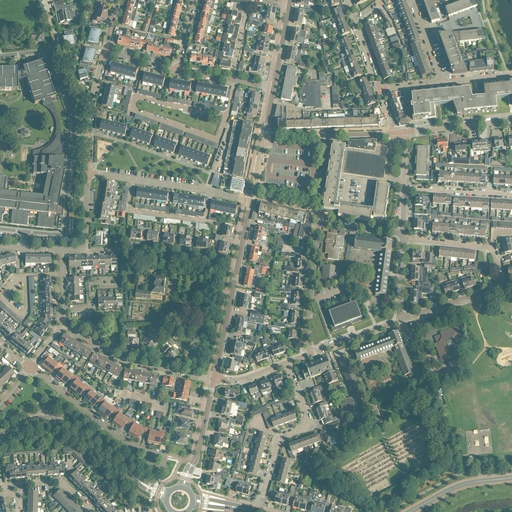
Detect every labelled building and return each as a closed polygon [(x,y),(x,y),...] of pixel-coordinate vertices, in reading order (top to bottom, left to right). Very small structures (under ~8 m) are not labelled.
[(171,0),(169,0),(168,5),(172,6),(181,8),(183,3),(173,0),(171,0)] [(471,9),(467,0),(466,0),(462,2),(466,11),(471,9)] [(477,2),(476,0),(467,0),(471,9),(477,7),(475,2),(477,2)] [(129,2),(127,8),(137,10),(139,5),(144,6),(145,3),(139,1),(138,4),(129,2)] [(466,11),(462,2),(457,4),(460,13),(466,11)] [(104,5),(99,4),(96,3),(95,9),(96,9),(95,12),(107,15),(109,10),(108,10),(108,9),(103,8),(104,5)] [(425,6),(427,12),(436,9),(434,3),(425,6)] [(407,4),(399,7),(401,13),(409,9),(407,4)] [(460,13),(457,4),(451,6),(454,15),(460,13)] [(60,23),(64,22),(64,23),(65,24),(66,24),(66,23),(67,23),(67,22),(71,21),(70,19),(70,17),(73,16),(72,9),(73,9),(72,5),(66,6),(66,5),(54,7),(55,12),(57,12),(60,23)] [(172,6),(171,9),(170,12),(180,14),(181,8),(172,6)] [(454,15),(451,6),(445,8),(447,14),(448,17),(454,15)] [(266,14),(275,15),(276,9),(266,7),(265,10),(267,10),(266,14)] [(137,10),(127,8),(126,13),(136,16),(137,10)] [(212,16),(213,10),(210,9),(203,8),(202,14),(209,15),(212,16)] [(341,8),(333,11),(331,12),(333,18),(343,15),(341,8)] [(409,9),(401,13),(402,18),(411,15),(409,9)] [(427,12),(429,18),(438,15),(436,9),(427,12)] [(303,15),(304,12),(296,10),(295,17),(303,18),(309,19),(306,19),(307,15),(303,15)] [(228,15),(227,21),(232,22),(233,17),(237,18),(236,21),(241,22),(243,15),(238,14),(238,13),(232,12),(231,12),(229,11),(228,15)] [(92,20),(94,21),(101,23),(101,20),(105,21),(105,20),(106,20),(107,15),(95,12),(95,15),(93,15),(92,20)] [(170,12),(169,18),(179,20),(180,14),(170,12)] [(136,16),(126,13),(124,19),(134,22),(136,16)] [(210,22),(212,16),(209,15),(202,14),(201,19),(207,21),(210,22)] [(263,20),(274,22),(275,15),(266,14),(266,18),(264,17),(263,20)] [(333,18),(332,19),(334,25),(335,24),(345,21),(343,15),(333,18)] [(411,15),(402,18),(404,23),(413,20),(411,15)] [(438,15),(429,18),(432,23),(440,20),(438,15)] [(169,18),(167,24),(177,26),(179,20),(169,18)] [(132,28),(134,22),(124,19),(122,25),(132,28)] [(208,27),(211,28),(211,25),(209,25),(210,22),(207,21),(201,19),(199,25),(208,27)] [(413,20),(404,23),(406,28),(415,25),(413,20)] [(232,22),(227,21),(225,30),(238,33),(240,26),(235,24),(234,27),(231,27),(232,22)] [(334,29),(335,31),(348,27),(345,21),(335,24),(337,28),(334,29)] [(373,25),(372,22),(364,25),(366,31),(376,27),(375,25),(373,25)] [(164,23),(163,29),(165,29),(176,32),(177,26),(167,24),(164,23)] [(385,24),(383,25),(385,31),(393,28),(389,23),(385,24)] [(415,25),(406,28),(408,33),(416,30),(415,25)] [(273,34),(273,32),(272,31),(273,28),(263,26),(263,29),(265,30),(264,33),(261,32),(260,36),(268,37),(268,34),(271,35),(272,34),(273,34)] [(90,36),(101,39),(99,39),(101,33),(102,33),(98,32),(98,29),(90,27),(89,30),(91,31),(90,36)] [(348,27),(335,31),(336,34),(341,33),(342,36),(350,33),(348,27)] [(376,27),(366,31),(368,37),(376,34),(378,34),(379,33),(377,27),(376,27)] [(174,38),(176,32),(165,29),(163,35),(174,38)] [(293,29),(291,36),(299,37),(301,38),(305,38),(306,32),(304,31),(301,31),(301,30),(298,30),(293,29)] [(72,45),(74,44),(73,44),(71,37),(74,37),(73,30),(72,30),(72,31),(64,32),(65,38),(61,39),(61,40),(62,39),(63,46),(63,47),(66,46),(73,48),(72,45)] [(225,30),(223,39),(227,40),(229,35),(232,36),(232,39),(237,40),(238,33),(225,30)] [(416,30),(408,33),(410,38),(418,35),(416,30)] [(198,31),(196,37),(206,39),(208,40),(210,40),(211,37),(209,37),(207,36),(207,33),(198,31)] [(483,31),(477,31),(478,41),(487,40),(485,35),(484,36),(483,31)] [(117,35),(115,40),(118,41),(118,43),(117,45),(121,46),(121,44),(124,45),(125,38),(126,35),(127,33),(124,32),(123,35),(122,38),(120,37),(120,36),(117,35)] [(453,74),(467,73),(464,63),(456,43),(460,43),(459,33),(439,35),(453,74)] [(38,34),(31,35),(31,38),(31,40),(36,40),(36,42),(39,42),(44,42),(43,34),(38,34)] [(376,34),(368,37),(371,43),(378,40),(380,40),(378,34),(376,34)] [(396,34),(389,37),(391,43),(392,43),(398,40),(396,34)] [(126,47),(129,48),(131,40),(132,37),(126,35),(125,38),(124,45),(126,46),(126,47)] [(418,35),(410,38),(412,43),(420,40),(418,35)] [(86,41),(85,44),(89,45),(94,47),(98,48),(98,45),(98,44),(99,39),(101,39),(90,36),(88,42),(86,41)] [(291,36),(290,42),(295,43),(298,44),(302,45),(302,44),(304,44),(305,38),(301,38),(299,37),(291,36)] [(131,40),(129,48),(132,49),(133,47),(135,48),(137,39),(137,38),(132,37),(131,40)] [(196,37),(195,43),(195,45),(201,46),(204,46),(206,39),(196,37)] [(166,38),(163,48),(160,47),(158,55),(161,56),(162,55),(164,55),(168,39),(166,38)] [(270,41),(265,40),(258,38),(257,41),(260,42),(260,45),(269,47),(270,41)] [(337,41),(338,46),(337,47),(338,49),(350,45),(348,38),(343,40),(342,39),(337,41)] [(137,39),(135,48),(141,49),(142,47),(145,47),(146,40),(146,39),(146,41),(137,39)] [(174,49),(169,47),(170,44),(173,44),(174,41),(168,39),(164,55),(167,56),(166,57),(170,58),(171,53),(173,53),(174,49)] [(223,39),(221,48),(234,51),(236,44),(231,42),(230,46),(226,45),(227,40),(223,39)] [(153,52),(155,43),(149,42),(150,40),(146,40),(145,47),(147,48),(147,51),(153,52)] [(378,40),(371,43),(373,49),(381,47),(378,40)] [(398,40),(392,43),(394,49),(400,46),(398,40)] [(411,46),(413,51),(421,48),(419,43),(411,46)] [(193,45),(192,48),(188,47),(186,57),(191,58),(190,61),(196,62),(197,56),(198,51),(199,47),(196,46),(193,45)] [(260,45),(259,48),(256,48),(255,51),(268,54),(269,47),(260,45)] [(353,51),(350,45),(338,49),(338,52),(344,50),(345,54),(353,51)] [(84,46),(82,55),(95,59),(94,58),(96,53),(92,51),(93,49),(84,46)] [(381,47),(373,49),(375,55),(388,51),(387,48),(382,50),(381,47)] [(221,48),(219,56),(223,57),(224,53),(228,54),(227,57),(232,58),(234,51),(221,48)] [(302,55),(299,54),(300,50),(297,50),(289,48),(288,55),(302,57),(306,58),(306,56),(302,55)] [(421,48),(413,51),(414,56),(423,53),(421,48)] [(208,64),(210,65),(210,66),(214,67),(215,61),(217,62),(218,56),(219,51),(216,50),(215,59),(209,58),(208,64)] [(342,59),(337,60),(338,63),(342,62),(355,57),(353,51),(345,54),(341,55),(342,59)] [(388,54),(389,54),(388,51),(375,55),(377,62),(389,57),(388,54)] [(256,58),(257,54),(250,53),(249,57),(253,58),(252,64),(255,65),(264,67),(265,60),(256,58)] [(423,53),(414,56),(416,61),(425,58),(423,53)] [(80,61),(79,64),(80,64),(88,66),(92,67),(93,65),(93,64),(94,59),(95,59),(82,55),(80,61)] [(286,61),(294,63),(298,63),(298,59),(301,60),(302,57),(288,55),(286,61)] [(223,57),(219,56),(216,66),(220,66),(220,67),(231,69),(232,63),(222,62),(223,57)] [(355,57),(342,62),(344,68),(357,63),(355,57)] [(389,57),(377,62),(380,68),(392,63),(391,60),(390,57),(389,57)] [(425,58),(416,61),(418,66),(427,63),(425,58)] [(494,60),(487,61),(488,70),(494,70),(493,64),(495,64),(494,60)] [(41,102),(54,98),(55,97),(54,93),(52,94),(51,91),(53,91),(53,90),(52,90),(53,90),(51,91),(50,88),(52,87),(49,80),(48,80),(47,77),(48,77),(49,77),(48,76),(48,77),(47,77),(46,74),(47,74),(45,66),(43,66),(42,61),(43,61),(43,62),(44,62),(43,61),(34,64),(31,65),(32,65),(33,66),(27,68),(27,66),(23,67),(24,72),(27,79),(27,80),(35,104),(41,102)] [(476,72),(475,62),(464,63),(467,73),(476,72)] [(359,69),(357,63),(344,68),(346,74),(359,69)] [(395,69),(393,69),(391,66),(393,65),(392,63),(380,68),(382,74),(395,69)] [(427,63),(418,66),(420,72),(428,69),(427,63)] [(255,65),(254,69),(250,68),(249,72),(253,73),(253,72),(262,74),(264,67),(255,65)] [(78,72),(80,81),(88,83),(87,77),(88,77),(90,72),(92,73),(92,72),(88,71),(88,68),(80,66),(79,69),(78,72)] [(0,90),(18,90),(18,83),(18,81),(18,74),(17,68),(13,68),(13,70),(8,70),(8,68),(7,68),(8,70),(2,70),(2,68),(0,68),(0,90)] [(138,70),(133,68),(130,77),(137,79),(137,77),(139,78),(139,75),(136,74),(138,70)] [(354,78),(362,75),(359,69),(346,74),(347,77),(349,76),(351,80),(354,78)] [(395,69),(382,74),(384,80),(389,78),(389,80),(392,78),(390,73),(392,73),(393,73),(396,72),(395,69)] [(428,69),(420,72),(423,79),(427,79),(426,75),(430,74),(428,69)] [(21,73),(18,74),(18,81),(27,79),(24,72),(21,73)] [(287,72),(285,79),(295,80),(297,81),(298,77),(296,77),(296,74),(287,72)] [(143,82),(148,83),(150,74),(145,73),(144,77),(141,76),(140,81),(143,81),(143,82)] [(433,108),(433,106),(453,104),(457,115),(464,114),(464,118),(510,113),(510,106),(511,106),(511,78),(478,83),(479,88),(480,95),(475,95),(474,83),(447,86),(449,91),(436,93),(436,91),(410,94),(411,102),(409,102),(408,94),(405,94),(407,105),(411,104),(413,120),(436,117),(435,108),(433,108)] [(285,79),(284,86),(294,88),(296,88),(297,81),(295,80),(285,79)] [(359,81),(361,87),(369,85),(366,79),(359,81)] [(310,84),(305,83),(303,83),(299,104),(305,105),(309,88),(310,84)] [(361,87),(359,88),(355,90),(356,93),(357,96),(363,94),(371,91),(369,85),(361,87)] [(284,86),(283,93),(292,95),(294,88),(284,86)] [(305,105),(305,108),(315,107),(315,105),(315,102),(315,98),(315,95),(314,91),(314,87),(309,88),(305,105)] [(125,88),(124,95),(127,96),(131,97),(132,92),(128,91),(128,89),(125,88)] [(249,90),(247,99),(260,101),(261,96),(256,95),(256,92),(249,90)] [(371,91),(363,94),(364,97),(355,101),(355,103),(362,101),(373,97),(371,91)] [(396,98),(394,92),(387,94),(389,101),(396,98)] [(292,95),(283,93),(281,100),(291,101),(292,95)] [(183,100),(182,105),(190,106),(192,100),(191,100),(192,97),(189,97),(188,100),(188,101),(183,100)] [(372,107),(372,105),(375,103),(373,97),(362,101),(363,104),(367,103),(368,106),(369,108),(372,107)] [(41,150),(37,151),(37,158),(62,159),(63,155),(66,156),(67,134),(60,134),(60,129),(60,127),(60,123),(59,119),(57,114),(55,108),(52,104),(51,102),(55,101),(54,98),(41,102),(42,105),(46,107),(48,109),(51,111),(53,114),(55,118),(56,122),(57,126),(56,130),(56,133),(55,136),(54,138),(52,141),(50,144),(47,146),(44,148),(41,150)] [(392,107),(401,104),(398,104),(396,98),(389,101),(392,107)] [(392,107),(394,114),(403,111),(410,110),(409,106),(406,106),(407,110),(403,110),(401,104),(392,107)] [(286,107),(282,107),(277,106),(275,114),(273,128),(274,130),(278,130),(286,130),(286,126),(287,126),(287,123),(285,123),(285,121),(286,121),(286,107)] [(286,130),(303,129),(303,125),(302,125),(302,123),(304,123),(304,120),(303,120),(303,111),(286,107),(286,121),(285,121),(285,123),(287,123),(287,126),(286,126),(286,130)] [(370,118),(369,118),(369,120),(371,120),(371,122),(370,122),(370,127),(379,126),(379,123),(380,123),(380,120),(384,119),(380,107),(370,111),(370,118)] [(245,109),(244,114),(247,114),(247,117),(248,118),(253,119),(254,116),(256,116),(258,111),(245,109)] [(397,120),(399,126),(408,125),(408,123),(411,122),(410,110),(403,111),(394,114),(397,120)] [(303,129),(312,129),(311,114),(309,114),(310,112),(303,111),(303,120),(304,120),(304,123),(302,123),(302,125),(303,125),(303,129)] [(371,120),(369,120),(369,118),(370,118),(370,111),(368,111),(353,112),(353,118),(353,121),(354,121),(354,123),(354,127),(370,127),(370,122),(371,122),(371,120)] [(345,112),(339,113),(339,119),(336,119),(336,121),(338,121),(338,124),(337,124),(337,128),(345,128),(345,112)] [(353,118),(353,112),(345,112),(345,128),(354,127),(354,123),(354,121),(353,121),(353,118)] [(311,114),(312,129),(320,129),(320,124),(319,124),(319,122),(321,122),(321,120),(320,120),(319,113),(311,114)] [(320,129),(329,128),(328,113),(319,113),(320,120),(321,120),(321,122),(319,122),(319,124),(320,124),(320,129)] [(339,119),(339,113),(328,113),(329,128),(337,128),(337,124),(338,124),(338,121),(336,121),(336,119),(339,119)] [(232,130),(252,134),(254,125),(234,121),(232,130)] [(158,129),(160,130),(160,131),(164,132),(164,131),(165,131),(165,130),(166,130),(167,126),(160,123),(158,129)] [(135,139),(138,130),(133,128),(130,137),(133,138),(133,140),(135,140),(135,139)] [(140,141),(143,132),(138,130),(135,139),(138,140),(137,141),(139,142),(140,141)] [(230,139),(250,143),(252,134),(232,130),(230,139)] [(145,143),(148,134),(143,132),(140,141),(143,142),(142,143),(144,144),(145,143)] [(145,143),(147,144),(147,145),(149,146),(149,144),(150,144),(153,136),(148,134),(145,143)] [(159,148),(162,139),(158,137),(157,138),(155,137),(153,143),(155,144),(154,146),(157,147),(157,148),(159,149),(159,148)] [(164,150),(167,141),(162,139),(159,148),(162,149),(162,150),(163,151),(164,150)] [(248,152),(250,143),(230,139),(229,148),(248,152)] [(503,146),(502,139),(494,139),(495,146),(495,148),(500,148),(500,151),(501,151),(500,154),(500,163),(504,163),(505,151),(504,147),(503,147),(503,146)] [(172,143),(169,152),(172,153),(171,154),(173,154),(173,153),(174,153),(175,149),(177,145),(178,141),(173,140),(172,143)] [(167,141),(164,150),(167,151),(166,152),(168,153),(169,151),(169,152),(172,143),(167,141)] [(388,147),(376,145),(377,141),(349,142),(348,147),(327,144),(322,182),(324,182),(320,213),(332,214),(332,217),(341,218),(341,217),(352,219),(352,220),(357,220),(368,221),(368,222),(371,222),(372,215),(374,215),(373,222),(374,217),(386,218),(386,216),(385,215),(387,204),(388,205),(388,200),(388,199),(389,188),(390,188),(390,186),(377,184),(373,209),(337,204),(337,202),(357,205),(337,202),(337,204),(335,203),(340,173),(384,180),(388,147)] [(480,152),(479,141),(472,142),(473,150),(470,150),(470,151),(470,154),(470,160),(469,165),(480,165),(480,162),(474,162),(475,158),(473,153),(480,152)] [(487,152),(487,146),(486,141),(479,141),(480,152),(487,152)] [(455,144),(455,149),(455,152),(459,152),(459,151),(467,150),(466,143),(455,144)] [(186,148),(182,146),(178,155),(181,156),(181,157),(183,158),(183,157),(186,148)] [(426,176),(427,152),(427,147),(418,147),(416,180),(428,180),(428,178),(429,176),(426,176)] [(188,159),(191,150),(186,148),(183,157),(186,158),(186,159),(188,160),(188,159)] [(246,160),(248,152),(229,148),(227,156),(246,160)] [(193,160),(196,152),(191,150),(188,159),(191,160),(190,161),(192,162),(193,160)] [(193,160),(196,161),(195,163),(197,163),(198,162),(201,153),(196,152),(193,160)] [(198,162),(201,163),(200,164),(202,165),(202,164),(203,164),(206,155),(201,153),(198,162)] [(203,164),(205,165),(205,166),(207,167),(207,166),(211,157),(206,155),(203,164)] [(245,169),(246,160),(227,156),(225,165),(245,169)] [(469,165),(470,160),(466,159),(454,158),(454,157),(449,156),(449,163),(461,164),(469,165)] [(36,227),(54,229),(53,229),(55,215),(56,215),(58,206),(65,170),(62,170),(62,167),(63,167),(63,166),(62,166),(63,160),(64,159),(62,159),(37,158),(34,158),(33,174),(47,175),(43,197),(5,192),(6,178),(0,177),(0,223),(2,223),(1,223),(2,213),(12,214),(11,224),(10,224),(28,226),(27,226),(28,216),(38,217),(37,227),(36,227)] [(243,178),(245,169),(225,165),(223,174),(243,178)] [(435,178),(435,179),(438,179),(438,181),(444,181),(445,173),(439,173),(439,172),(435,171),(435,173),(435,178)] [(226,190),(241,193),(242,193),(243,193),(245,183),(244,182),(229,178),(223,176),(218,175),(215,174),(211,185),(221,187),(220,187),(227,189),(226,190)] [(105,182),(105,188),(117,190),(117,187),(113,187),(114,181),(109,180),(109,183),(105,182)] [(415,197),(415,205),(420,206),(423,206),(423,201),(427,201),(427,202),(431,202),(431,195),(428,195),(420,195),(416,195),(416,198),(415,197)] [(199,207),(206,208),(207,202),(204,202),(205,199),(200,198),(199,207)] [(255,212),(253,220),(254,220),(255,220),(258,221),(257,223),(263,225),(263,223),(264,223),(264,221),(268,206),(260,204),(258,205),(256,212),(255,212)] [(264,221),(264,223),(270,224),(270,222),(274,207),(272,207),(272,206),(271,206),(269,205),(268,205),(268,206),(264,221)] [(270,226),(269,226),(274,227),(274,225),(276,226),(276,224),(280,209),(274,207),(270,222),(270,224),(270,226)] [(276,227),(276,228),(282,229),(282,227),(283,225),(286,210),(280,209),(276,224),(276,226),(276,227)] [(282,229),(282,231),(284,231),(285,227),(289,228),(293,212),(291,211),(291,210),(287,210),(286,210),(283,225),(282,227),(282,229)] [(293,212),(289,228),(295,230),(296,225),(299,213),(293,212)] [(294,234),(292,242),(298,243),(305,215),(299,213),(296,225),(295,230),(294,234)] [(110,225),(111,220),(111,216),(100,215),(99,220),(101,220),(101,221),(101,222),(101,224),(104,224),(110,225)] [(305,215),(298,243),(305,245),(307,245),(306,250),(308,251),(309,243),(309,242),(310,233),(312,219),(312,217),(311,216),(311,215),(309,217),(305,215)] [(414,221),(414,229),(425,230),(425,224),(425,221),(428,221),(429,221),(429,217),(421,217),(421,218),(419,218),(419,216),(414,215),(414,216),(415,216),(415,221),(414,221)] [(232,224),(229,224),(226,223),(225,226),(224,226),(223,231),(232,233),(233,228),(231,228),(232,224)] [(141,240),(141,238),(144,239),(145,231),(146,228),(138,227),(137,230),(136,239),(141,240)] [(266,227),(265,230),(256,228),(255,235),(263,236),(264,233),(266,233),(267,230),(280,233),(280,232),(280,230),(266,227)] [(95,242),(96,242),(96,244),(95,245),(94,245),(95,246),(95,245),(96,245),(98,245),(105,245),(107,244),(105,242),(105,241),(107,239),(105,237),(105,234),(108,234),(108,229),(103,229),(103,232),(101,232),(96,231),(96,236),(95,236),(94,237),(93,237),(93,238),(93,239),(93,240),(94,241),(95,242)] [(137,230),(134,229),(129,229),(128,236),(131,237),(131,238),(136,239),(137,230)] [(144,239),(147,239),(147,241),(152,241),(154,232),(148,231),(145,231),(144,239)] [(220,231),(219,236),(225,237),(232,239),(233,238),(233,237),(231,236),(232,233),(223,231),(220,231)] [(338,232),(326,231),(323,262),(337,264),(339,246),(344,246),(345,237),(337,236),(338,232)] [(157,242),(158,241),(161,241),(162,233),(159,233),(154,232),(152,241),(157,242)] [(162,233),(161,241),(164,241),(163,243),(169,244),(170,234),(165,233),(165,234),(162,233)] [(177,243),(178,236),(175,235),(170,234),(169,244),(174,245),(174,243),(177,243)] [(268,248),(269,245),(265,244),(266,241),(263,240),(263,236),(255,235),(254,235),(253,235),(252,237),(253,238),(254,238),(253,241),(261,243),(261,246),(263,247),(262,247),(268,248)] [(186,236),(181,236),(178,236),(177,243),(180,244),(180,245),(185,246),(186,236)] [(193,246),(194,238),(192,238),(192,237),(186,236),(185,246),(190,247),(190,245),(193,246)] [(382,242),(353,238),(348,237),(343,278),(347,278),(351,248),(352,248),(381,251),(375,294),(376,294),(375,296),(383,297),(384,295),(385,295),(392,242),(382,241),(382,242)] [(502,239),(503,247),(511,245),(511,242),(510,239),(510,237),(502,239)] [(196,246),(196,248),(201,248),(203,239),(197,239),(197,238),(194,238),(193,246),(196,246)] [(203,239),(201,248),(206,249),(207,248),(210,248),(211,240),(208,240),(203,239)] [(509,252),(511,251),(511,249),(511,248),(511,245),(503,247),(505,255),(509,254),(509,252)] [(219,247),(218,253),(219,253),(219,255),(225,257),(226,254),(228,254),(229,249),(219,247)] [(252,248),(251,254),(258,256),(259,249),(257,249),(252,248)] [(286,253),(285,256),(295,257),(294,263),(305,264),(305,258),(302,258),(295,257),(295,254),(290,254),(286,253)] [(258,256),(251,254),(249,261),(259,263),(261,256),(258,256)] [(338,267),(329,266),(324,265),(322,279),(325,280),(325,281),(332,282),(332,281),(336,281),(338,267)] [(247,270),(246,277),(257,279),(257,278),(258,279),(260,274),(264,275),(266,275),(266,271),(267,268),(260,267),(255,266),(254,271),(252,271),(247,270)] [(448,272),(444,272),(440,273),(438,273),(438,276),(440,282),(444,281),(441,273),(448,272)] [(412,274),(411,281),(416,281),(418,281),(418,283),(423,283),(423,282),(423,278),(423,275),(419,275),(412,274)] [(151,293),(164,294),(166,278),(153,277),(151,293)] [(255,288),(257,279),(246,277),(244,286),(255,288)] [(467,277),(461,278),(462,281),(463,284),(463,286),(464,289),(470,287),(467,277)] [(467,277),(470,287),(478,285),(477,281),(475,281),(474,278),(470,279),(470,277),(467,277)] [(453,281),(450,282),(454,292),(459,290),(459,289),(461,288),(459,282),(457,283),(454,283),(453,281)] [(446,286),(443,287),(446,295),(448,294),(448,295),(451,294),(451,293),(454,292),(450,282),(445,283),(446,286)] [(284,289),(283,292),(285,292),(290,293),(289,295),(291,295),(291,299),(301,300),(301,294),(296,293),(294,293),(294,290),(291,290),(284,289)] [(411,291),(410,304),(421,304),(421,294),(421,292),(417,292),(416,292),(416,291),(411,291)] [(151,293),(136,292),(136,298),(151,300),(151,293)] [(242,295),(241,301),(248,303),(251,303),(252,297),(242,295)] [(240,308),(247,310),(250,310),(252,304),(251,304),(251,303),(248,303),(241,301),(241,302),(240,302),(239,304),(239,305),(238,307),(239,308),(240,308)] [(325,309),(333,331),(348,327),(348,326),(365,320),(359,302),(346,306),(345,303),(325,309)] [(293,308),(289,308),(279,307),(278,307),(278,310),(287,311),(287,310),(289,310),(288,318),(299,319),(299,313),(292,312),(293,308)] [(40,310),(40,313),(40,319),(47,321),(48,321),(50,321),(50,317),(49,317),(49,315),(52,315),(52,310),(40,310)] [(249,322),(254,323),(264,325),(265,317),(260,316),(257,315),(251,314),(250,319),(249,322)] [(238,315),(236,326),(243,328),(245,321),(246,321),(247,317),(238,315)] [(28,319),(24,323),(23,324),(27,327),(31,322),(28,319)] [(47,321),(40,319),(37,323),(40,325),(38,327),(45,332),(48,328),(44,325),(47,321)] [(5,323),(0,329),(0,330),(4,333),(12,324),(10,323),(8,321),(5,323)] [(12,324),(4,333),(8,337),(9,336),(11,337),(15,331),(14,330),(14,327),(12,324)] [(34,327),(32,329),(37,334),(41,337),(45,332),(38,327),(35,325),(34,327)] [(236,326),(234,333),(245,336),(247,329),(243,328),(236,326)] [(268,326),(268,328),(278,337),(280,335),(281,331),(281,327),(278,327),(268,326)] [(435,344),(442,362),(460,355),(459,352),(461,352),(463,347),(463,345),(465,345),(458,327),(440,333),(441,335),(438,336),(439,337),(439,336),(439,338),(438,340),(437,341),(436,341),(437,343),(435,344)] [(24,333),(14,345),(19,348),(24,341),(21,339),(24,337),(26,335),(25,334),(28,330),(27,329),(24,333)] [(282,329),(282,332),(289,332),(288,342),(296,343),(297,332),(291,331),(291,330),(282,329)] [(15,331),(11,337),(9,338),(11,340),(10,341),(14,345),(23,333),(21,335),(20,334),(15,331)] [(128,339),(125,338),(125,345),(129,345),(129,344),(131,344),(131,346),(133,346),(134,347),(136,347),(137,346),(138,347),(138,339),(135,339),(136,331),(127,331),(127,335),(128,335),(128,339)] [(147,347),(149,348),(150,349),(151,350),(152,349),(154,350),(157,343),(154,341),(157,335),(149,331),(148,335),(147,338),(145,337),(142,343),(146,345),(146,344),(148,345),(147,347)] [(358,360),(396,349),(404,376),(413,373),(401,332),(390,336),(392,340),(355,351),(358,360)] [(59,336),(56,341),(64,345),(68,338),(64,335),(62,338),(59,336)] [(259,338),(247,335),(245,341),(257,344),(259,338)] [(73,340),(68,338),(64,345),(69,348),(73,340)] [(164,346),(161,350),(164,353),(166,351),(168,353),(165,356),(169,359),(171,356),(174,358),(179,353),(177,351),(178,350),(180,348),(175,343),(169,338),(166,341),(163,344),(164,346)] [(19,348),(23,351),(30,342),(28,340),(26,343),(24,341),(19,348)] [(78,343),(73,340),(69,348),(73,351),(78,343)] [(30,342),(23,351),(27,355),(28,354),(32,348),(30,346),(32,343),(30,342)] [(231,342),(230,347),(232,347),(231,348),(230,348),(242,351),(244,351),(245,344),(244,344),(243,344),(240,343),(238,343),(233,342),(233,343),(231,342)] [(83,346),(78,343),(73,351),(78,354),(83,346)] [(272,349),(272,351),(274,356),(280,354),(277,347),(276,345),(271,347),(272,349)] [(284,349),(283,345),(277,347),(280,354),(288,351),(287,348),(284,349)] [(78,354),(83,356),(87,349),(83,346),(78,354)] [(52,353),(57,357),(59,354),(54,350),(49,347),(47,351),(51,354),(52,353)] [(235,358),(242,360),(243,357),(241,356),(242,354),(242,351),(230,348),(230,350),(229,351),(229,353),(229,354),(230,354),(236,356),(235,358)] [(83,356),(88,359),(92,351),(87,349),(83,356)] [(264,349),(259,350),(263,362),(266,361),(265,360),(269,358),(266,351),(265,352),(264,349)] [(190,357),(189,359),(194,362),(195,359),(198,353),(193,350),(190,357)] [(263,362),(259,350),(255,352),(256,355),(255,356),(257,363),(261,361),(261,363),(263,362)] [(94,353),(88,363),(93,366),(99,356),(94,353)] [(47,369),(54,360),(47,355),(46,355),(44,354),(41,358),(45,361),(42,365),(47,369)] [(99,356),(93,366),(98,368),(103,359),(99,356)] [(332,370),(329,363),(327,358),(306,366),(307,371),(303,372),(306,380),(323,373),(328,385),(338,381),(335,372),(330,373),(329,371),(332,370)] [(343,414),(344,414),(356,410),(356,409),(355,408),(355,407),(354,406),(354,405),(353,404),(352,404),(351,403),(355,402),(358,411),(359,410),(360,413),(367,410),(366,407),(367,407),(349,358),(340,362),(353,397),(340,402),(342,407),(342,406),(343,408),(342,408),(342,409),(342,410),(342,412),(343,413),(343,414)] [(103,359),(98,368),(102,371),(104,369),(108,361),(103,359)] [(58,370),(61,365),(63,364),(60,362),(59,363),(54,360),(47,369),(51,373),(55,368),(58,370)] [(104,369),(108,372),(113,364),(108,361),(104,369)] [(235,366),(239,367),(240,363),(229,361),(227,370),(234,371),(235,366)] [(61,380),(68,371),(63,368),(66,365),(63,363),(63,364),(61,365),(58,370),(60,372),(55,378),(60,381),(61,380)] [(113,364),(108,372),(113,375),(118,367),(113,364)] [(15,374),(13,371),(8,366),(5,369),(12,377),(15,374)] [(122,370),(118,367),(113,375),(118,377),(122,370)] [(5,369),(4,370),(1,372),(8,380),(12,377),(5,369)] [(66,384),(70,379),(72,381),(76,376),(73,374),(68,371),(61,380),(66,384)] [(0,377),(5,383),(8,380),(1,372),(0,373),(0,377)] [(75,391),(81,384),(82,383),(79,381),(80,380),(76,376),(72,381),(74,383),(70,388),(75,391)] [(152,376),(150,384),(155,385),(154,388),(157,388),(159,378),(157,378),(157,377),(152,376)] [(278,389),(281,388),(280,386),(284,385),(282,379),(283,379),(282,378),(281,376),(274,378),(278,389)] [(173,383),(173,378),(167,377),(167,378),(164,377),(162,383),(165,383),(165,386),(172,387),(173,383)] [(191,382),(180,380),(179,380),(176,394),(171,393),(170,397),(175,398),(176,398),(175,399),(187,401),(191,382)] [(264,381),(260,382),(261,383),(260,383),(262,387),(260,388),(262,394),(268,392),(268,393),(272,392),(270,388),(271,388),(268,381),(264,382),(264,381)] [(86,392),(89,388),(90,387),(85,384),(84,385),(82,383),(81,384),(75,391),(80,395),(84,390),(86,392)] [(248,388),(250,393),(251,395),(255,393),(257,398),(260,397),(258,392),(256,385),(248,388)] [(321,395),(319,391),(322,390),(320,386),(314,388),(315,391),(309,393),(311,399),(321,395)] [(90,387),(89,388),(86,392),(88,394),(84,400),(88,404),(89,403),(95,395),(92,393),(94,391),(90,387)] [(234,391),(226,390),(225,397),(234,399),(234,395),(238,396),(239,392),(234,391)] [(98,401),(100,403),(105,398),(98,392),(95,395),(89,403),(94,406),(98,401)] [(313,404),(316,403),(317,406),(327,402),(325,398),(322,399),(321,395),(311,399),(313,404)] [(103,405),(98,411),(102,415),(109,406),(112,403),(105,398),(100,403),(103,405)] [(224,402),(222,408),(234,411),(235,407),(236,404),(231,403),(224,402)] [(315,409),(317,415),(327,411),(326,408),(328,407),(327,402),(317,406),(318,408),(315,409)] [(182,404),(179,404),(177,411),(181,412),(181,415),(191,418),(193,411),(190,410),(191,406),(182,404)] [(107,418),(112,412),(114,414),(118,410),(119,408),(117,406),(116,407),(114,406),(112,408),(109,406),(102,415),(107,418)] [(268,411),(267,409),(266,406),(258,409),(260,414),(262,413),(268,411)] [(117,416),(112,422),(117,426),(123,417),(119,414),(120,412),(122,409),(120,407),(119,408),(118,410),(114,414),(117,416)] [(234,411),(222,408),(221,414),(228,416),(233,417),(234,414),(234,411)] [(323,419),(324,422),(325,425),(328,424),(334,421),(333,418),(331,414),(328,414),(327,411),(317,415),(320,421),(323,419)] [(294,412),(289,413),(288,414),(291,421),(297,419),(294,412)] [(123,417),(117,426),(122,429),(127,423),(129,425),(132,420),(133,419),(126,414),(123,417)] [(288,414),(282,416),(285,423),(291,421),(288,414)] [(280,426),(285,423),(282,416),(277,418),(280,426)] [(178,418),(176,423),(177,424),(180,424),(179,428),(184,429),(189,430),(189,429),(190,427),(189,426),(190,424),(187,423),(188,420),(183,419),(178,418)] [(273,425),(274,427),(274,428),(280,426),(277,418),(271,420),(272,422),(273,425)] [(220,420),(219,426),(230,429),(231,426),(232,424),(235,424),(235,420),(229,419),(229,422),(220,420)] [(334,421),(328,424),(330,429),(342,425),(340,419),(337,420),(334,421)] [(132,426),(128,433),(134,436),(139,427),(134,424),(135,422),(132,420),(129,425),(132,426)] [(148,429),(146,434),(149,434),(149,436),(147,442),(153,443),(155,433),(156,430),(153,430),(152,429),(152,427),(148,426),(148,429)] [(242,441),(245,432),(244,432),(242,437),(230,434),(230,432),(230,429),(221,427),(219,426),(217,432),(227,434),(226,437),(232,439),(242,441)] [(139,439),(143,432),(146,434),(148,429),(145,427),(144,429),(139,427),(134,436),(139,439)] [(155,433),(153,443),(159,445),(160,442),(161,442),(162,439),(163,439),(164,434),(165,431),(159,430),(156,429),(156,430),(155,433)] [(327,443),(335,440),(337,439),(336,436),(337,436),(335,431),(331,433),(331,434),(326,436),(324,431),(320,432),(323,441),(326,439),(327,443)] [(181,436),(181,433),(175,432),(174,436),(177,437),(176,443),(187,445),(188,438),(181,436)] [(318,453),(320,452),(319,450),(317,443),(320,442),(321,444),(323,443),(319,434),(317,435),(317,434),(311,436),(314,444),(318,453)] [(314,444),(311,436),(306,438),(309,446),(314,444)] [(214,445),(219,447),(222,447),(223,444),(226,444),(227,441),(216,438),(214,445)] [(303,448),(309,446),(306,438),(300,440),(303,448)] [(242,441),(232,439),(231,439),(230,441),(232,442),(231,444),(240,446),(239,449),(240,449),(242,441)] [(300,440),(294,443),(297,450),(303,448),(300,440)] [(287,450),(291,459),(295,460),(298,460),(297,458),(295,459),(294,456),(293,455),(292,452),(297,450),(294,443),(289,445),(290,449),(287,450)] [(219,463),(219,461),(222,461),(222,457),(223,457),(224,455),(224,453),(213,451),(212,459),(214,459),(214,462),(219,463)] [(80,462),(75,468),(77,470),(82,464),(86,468),(89,466),(91,464),(87,460),(85,458),(80,462)] [(291,461),(283,459),(282,465),(290,467),(291,461)] [(210,463),(209,471),(217,473),(218,469),(221,469),(222,466),(210,463)] [(15,478),(15,470),(14,466),(14,464),(7,465),(7,467),(5,467),(6,474),(7,474),(8,477),(10,476),(10,479),(15,478)] [(282,465),(280,471),(288,473),(290,467),(282,465)] [(257,475),(259,469),(251,467),(249,473),(257,475)] [(77,470),(69,478),(73,482),(81,474),(77,470)] [(280,471),(278,476),(286,479),(288,473),(280,471)] [(85,478),(81,474),(73,482),(76,486),(85,478)] [(277,482),(282,484),(285,484),(286,479),(278,476),(277,482)] [(206,484),(209,485),(211,485),(210,488),(216,490),(218,479),(208,477),(207,480),(206,480),(206,483),(206,484)] [(86,479),(85,478),(76,486),(80,490),(88,481),(86,479)] [(386,478),(370,487),(374,493),(390,485),(386,478)] [(80,490),(81,489),(85,493),(93,484),(92,482),(92,483),(89,480),(88,481),(80,490)] [(230,487),(234,488),(233,489),(237,490),(236,492),(242,494),(245,482),(236,480),(236,481),(232,480),(231,484),(230,487)] [(245,482),(242,494),(248,495),(249,493),(252,493),(254,486),(249,484),(249,483),(245,482)] [(89,496),(95,490),(93,488),(95,486),(93,484),(85,493),(89,496)] [(50,494),(52,496),(53,497),(57,500),(64,493),(60,490),(59,490),(57,488),(50,494)] [(93,500),(101,492),(99,490),(97,492),(95,490),(89,496),(93,500)] [(313,503),(312,507),(310,511),(317,511),(320,502),(314,501),(315,499),(315,500),(318,491),(314,490),(313,493),(311,498),(310,503),(313,503)] [(281,504),(283,496),(284,493),(283,493),(283,495),(279,494),(279,492),(275,491),(273,499),(275,500),(275,502),(281,504)] [(101,492),(93,500),(96,504),(95,505),(102,498),(100,496),(103,494),(101,492)] [(68,497),(64,493),(57,500),(61,504),(68,497)] [(287,506),(290,495),(284,493),(283,496),(281,504),(287,506)] [(303,495),(301,500),(299,509),(305,511),(307,502),(310,503),(311,498),(303,495)] [(61,504),(65,508),(72,501),(68,497),(61,504)] [(108,501),(106,499),(103,501),(102,499),(103,498),(102,498),(95,505),(99,509),(108,501)] [(292,498),(290,505),(293,506),(293,507),(299,509),(301,500),(295,499),(292,498)] [(76,505),(72,501),(65,508),(69,511),(76,505)] [(109,502),(108,501),(99,509),(102,511),(103,511),(111,504),(109,502)] [(324,511),(326,504),(320,502),(317,511),(324,511)]
